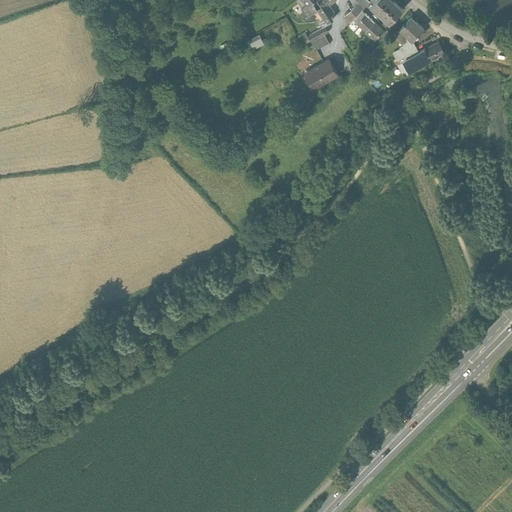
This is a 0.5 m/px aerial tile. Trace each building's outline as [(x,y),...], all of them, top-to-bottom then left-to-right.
[(311,0),(307,3),(301,7),(307,16),(317,8),(324,18),(320,21),(322,26),(333,19),(331,15),(335,12),(329,4),(326,0),(311,0)] [(351,10),(356,16),(370,0),(355,0),(358,2),(351,10)] [(376,10),(380,14),(394,0),(375,0),(371,5),(372,6),(376,10)] [(386,19),(390,23),(404,9),(394,0),(380,14),(386,19)] [(372,15),(376,10),(372,6),(367,11),(372,15)] [(366,13),(357,22),(374,39),(383,29),(366,13)] [(412,15),(400,29),(413,41),(425,27),(412,15)] [(390,23),(386,19),(382,24),(386,27),(390,23)] [(307,35),(311,42),(324,34),(329,32),(325,26),(307,35)] [(413,41),(400,29),(394,35),(403,44),(399,47),(400,48),(392,52),(396,58),(397,57),(416,47),(413,41)] [(311,42),(307,35),(306,32),(297,37),(303,46),(311,42)] [(264,42),(260,33),(249,38),(253,48),(264,42)] [(329,43),(324,34),(311,42),(316,50),(329,43)] [(409,72),(446,52),(439,41),(419,52),(403,61),(409,72)] [(419,52),(416,47),(397,57),(400,62),(403,61),(419,52)] [(330,57),(301,73),(310,90),(339,74),(330,57)] [(409,72),(403,61),(398,64),(402,73),(402,75),(403,76),(405,76),(407,75),(407,73),(409,72)]
